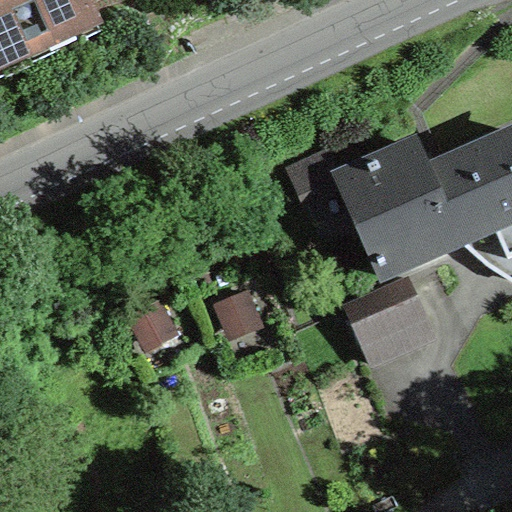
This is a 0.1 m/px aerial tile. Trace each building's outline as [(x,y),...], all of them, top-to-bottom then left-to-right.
[(0,0),(0,49),(35,33),(42,46),(97,20),(87,0),(0,0)] [(511,135),(429,173),(416,145),(340,179),(338,180),(343,192),(383,277),(493,227),(511,218),(511,135)] [(329,151),(290,167),(307,207),(343,192),(338,180),(340,179),(329,151)] [(511,218),(493,227),(511,268),(511,218)] [(426,340),(402,286),(345,311),(368,365),(426,340)] [(242,289),(207,302),(221,340),(257,328),(242,289)] [(152,298),(116,317),(135,354),(171,335),(152,298)]
